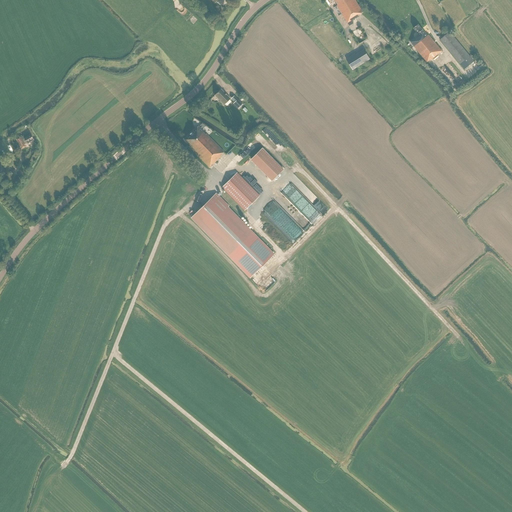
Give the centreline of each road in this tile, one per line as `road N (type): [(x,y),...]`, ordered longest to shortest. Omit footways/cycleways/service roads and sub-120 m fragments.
road 1 (tertiary): [(0,279),(41,224),(200,86),(268,0)]
road 2 (track): [(263,131),(511,397)]
road 3 (track): [(181,211),(164,223),(63,466)]
road 4 (track): [(112,355),(304,511)]
road 5 (track): [(175,215),(201,245),(215,283),(255,319),(263,322),(303,283),(303,271),(284,257)]
